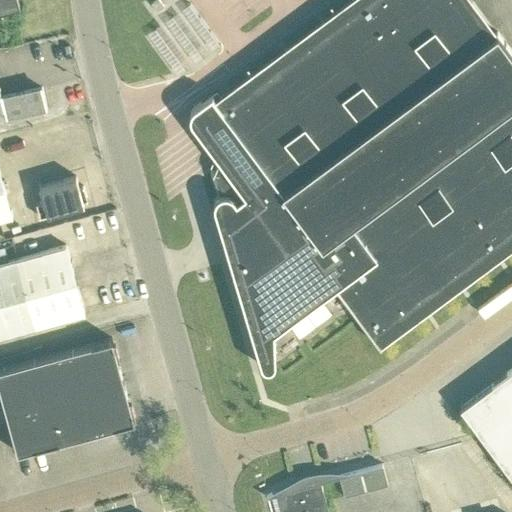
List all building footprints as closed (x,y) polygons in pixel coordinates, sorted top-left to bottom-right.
[(0,0),(0,10),(16,6),(19,5),(17,0),(0,0)] [(492,34),(467,0),(353,0),(217,102),(211,93),(193,106),(192,107),(191,109),(190,111),(189,113),(190,116),(190,118),(191,120),(192,121),(222,161),(212,168),(215,181),(219,193),(217,194),(216,196),(215,197),(214,199),(214,201),(213,203),(213,204),(214,206),(260,362),(261,363),(262,364),(263,365),(264,366),(265,367),(267,367),(268,367),(269,367),(271,366),(272,365),(273,364),(274,363),(274,362),(275,361),(274,330),(336,284),(380,345),(381,344),(378,340),(511,240),(511,51),(496,31),(492,34)] [(0,108),(4,108),(6,117),(46,108),(41,86),(1,95),(0,90),(0,108)] [(32,125),(0,133),(0,145),(35,136),(32,125)] [(0,217),(12,214),(0,170),(0,217)] [(78,185),(75,174),(39,184),(43,199),(35,201),(39,215),(83,203),(82,199),(87,198),(83,184),(78,185)] [(66,243),(17,257),(35,325),(84,312),(66,243)] [(4,245),(0,246),(0,334),(35,325),(17,257),(7,259),(4,245)] [(0,366),(0,388),(17,451),(134,419),(112,336),(0,366)] [(511,366),(460,405),(511,475),(511,366)] [(338,474),(344,495),(387,483),(382,462),(338,474)] [(276,491),(282,511),(328,511),(320,479),(276,491)]
